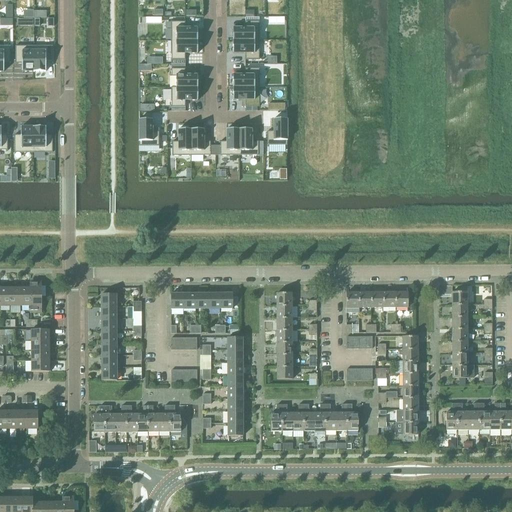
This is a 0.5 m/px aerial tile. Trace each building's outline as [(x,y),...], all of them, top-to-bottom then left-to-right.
[(185,22),(171,22),(171,41),(197,41),(197,28),(196,28),(185,28),(185,22)] [(233,28),(232,28),(232,41),(259,41),(259,22),(245,22),(245,28),(233,28)] [(197,41),(171,41),(171,60),(185,60),(185,54),(197,54),(197,41)] [(259,41),(232,41),(232,54),(233,54),(245,54),(245,60),(259,60),(259,41)] [(10,46),(0,46),(0,72),(4,72),(4,64),(10,64),(10,46)] [(33,46),(15,46),(15,64),(21,64),(22,72),(34,72),(33,46)] [(52,46),(33,46),(34,72),(46,72),(46,64),(52,64),(52,46)] [(185,69),(171,69),(171,77),(176,77),(176,88),(197,88),(197,75),(185,75),(185,69)] [(233,75),(232,75),(232,88),(259,88),(259,69),(245,69),(245,75),(233,75)] [(176,88),(171,88),(171,107),(185,107),(185,101),(197,101),(197,88),(176,88)] [(259,88),(232,88),(233,101),(245,101),(245,107),(259,107),(259,88)] [(273,132),(267,132),(267,146),(287,146),(287,141),(287,140),(287,120),(287,119),(273,119),(273,120),(273,132)] [(152,120),(138,120),(139,120),(139,141),(138,141),(139,141),(139,146),(159,146),(159,132),(152,132),(152,120)] [(20,135),(14,135),(14,153),(33,153),(33,127),(20,127),(20,135)] [(46,127),(33,127),(33,153),(52,153),(52,135),(46,135),(46,127)] [(220,146),(215,146),(215,156),(220,156),(239,156),(239,129),(226,129),(226,130),(226,142),(220,142),(220,146)] [(252,129),(239,129),(239,156),(258,156),(263,156),(263,142),(258,142),(251,142),(251,130),(252,130),(252,129)] [(178,142),(172,142),(172,156),(191,156),(191,130),(178,130),(178,142)] [(204,130),(191,130),(191,156),(210,156),(215,156),(215,146),(210,146),(210,142),(203,142),(203,130),(204,130)] [(46,283),(41,283),(40,281),(29,281),(29,288),(30,297),(41,297),(41,292),(46,292),(46,283)] [(0,288),(0,306),(12,306),(12,288),(0,288)] [(12,288),(12,306),(21,306),(21,288),(12,288)] [(21,288),(21,306),(30,306),(30,297),(29,288),(21,288)] [(239,295),(232,295),(232,293),(219,294),(220,309),(239,309),(239,295)] [(346,293),(346,309),(358,309),(358,293),(346,293)] [(358,293),(358,309),(371,309),(370,293),(358,293)] [(370,293),(371,309),(383,309),(383,293),(370,293)] [(383,293),(383,309),(395,308),(395,293),(383,293)] [(395,293),(395,308),(408,308),(407,293),(395,293)] [(451,305),(467,305),(467,293),(451,293),(451,305)] [(101,307),(116,307),(116,294),(101,294),(101,307)] [(170,294),(171,309),(183,309),(183,294),(170,294)] [(183,294),(183,309),(195,309),(195,294),(183,294)] [(195,294),(195,309),(207,309),(207,294),(195,294)] [(207,294),(207,309),(220,309),(219,294),(207,294)] [(276,306),(291,306),(291,294),(276,294),(276,306)] [(30,313),(41,313),(41,297),(30,297),(30,306),(30,313)] [(467,305),(451,305),(451,318),(467,317),(467,305)] [(291,306),(276,306),(276,318),(291,318),(291,306)] [(101,319),(116,319),(116,307),(101,307),(101,319)] [(467,317),(451,318),(451,330),(467,330),(467,317)] [(291,318),(276,318),(276,331),(291,331),(291,318)] [(101,331),(116,331),(116,319),(101,319),(101,331)] [(30,341),(49,341),(49,330),(30,330),(30,341)] [(467,330),(451,330),(451,342),(467,342),(467,330)] [(101,343),(116,343),(116,331),(101,331),(101,343)] [(291,331),(276,331),(276,343),(291,343),(291,331)] [(402,350),(417,350),(417,337),(402,337),(402,350)] [(227,351),(242,351),(242,338),(227,338),(227,351)] [(49,341),(30,341),(30,351),(49,351),(49,341)] [(467,342),(451,342),(451,354),(467,354),(467,342)] [(101,355),(116,355),(116,343),(101,343),(101,355)] [(291,343),(276,343),(276,355),(292,355),(291,343)] [(417,350),(402,350),(402,362),(417,362),(417,350)] [(49,351),(30,351),(31,361),(49,361),(49,351)] [(227,363),(242,363),(242,351),(227,351),(227,363)] [(467,354),(451,354),(451,366),(467,366),(467,354)] [(101,368),(116,368),(116,355),(101,355),(101,368)] [(276,367),(292,367),(292,355),(276,355),(276,367)] [(49,361),(31,361),(31,372),(49,372),(49,361)] [(417,362),(402,362),(402,374),(417,374),(417,362)] [(227,375),(242,375),(242,363),(227,363),(227,375)] [(467,366),(451,366),(451,379),(473,379),(473,366),(467,366)] [(292,367),(276,367),(276,380),(292,380),(292,367)] [(116,368),(101,368),(101,380),(116,380),(116,368)] [(402,386),(417,386),(417,374),(402,374),(402,386)] [(227,387),(242,387),(242,375),(227,375),(227,387)] [(417,386),(402,386),(402,399),(417,399),(417,386)] [(227,399),(242,399),(242,387),(227,387),(227,399)] [(227,411),(242,411),(242,399),(227,399),(227,411)] [(417,399),(402,399),(402,411),(417,411),(417,399)] [(456,430),(456,404),(451,404),(451,412),(445,412),(445,430),(456,430)] [(467,430),(467,412),(461,412),(461,404),(456,404),(456,430),(467,430)] [(478,430),(478,404),(473,404),(473,412),(467,412),(467,430),(478,430)] [(489,430),(489,412),(483,412),(483,404),(478,404),(478,430),(489,430)] [(489,412),(489,430),(499,430),(499,404),(494,404),(494,412),(489,412)] [(510,430),(510,412),(504,412),(504,404),(499,404),(499,430),(510,430)] [(281,431),(281,405),(276,405),(276,413),(270,413),(270,431),(281,431)] [(292,431),(292,413),(286,413),(286,405),(281,405),(281,431),(292,431)] [(303,431),(303,405),(297,405),(297,413),(292,413),(292,431),(303,431)] [(313,431),(313,413),(308,413),(308,405),(303,405),(303,431),(313,431)] [(324,431),(324,405),(319,405),(319,413),(313,413),(313,431),(324,431)] [(324,405),(324,431),(335,431),(335,413),(330,413),(329,405),(324,405)] [(346,431),(346,405),(340,405),(341,413),(335,413),(335,431),(346,431)] [(346,405),(346,431),(357,431),(357,413),(351,413),(351,405),(346,405)] [(104,432),(104,406),(98,407),(99,414),(93,414),(93,433),(104,432)] [(104,406),(104,432),(115,432),(115,414),(109,414),(109,406),(104,406)] [(126,432),(125,406),(120,406),(120,414),(115,414),(115,432),(126,432)] [(137,432),(136,414),(131,414),(131,406),(125,406),(126,432),(137,432)] [(147,432),(147,406),(142,406),(142,414),(136,414),(137,432),(147,432)] [(158,432),(158,414),(152,414),(152,406),(147,406),(147,432),(158,432)] [(169,432),(169,406),(164,406),(164,414),(158,414),(158,432),(169,432)] [(169,406),(169,432),(180,432),(180,413),(174,413),(174,406),(169,406)] [(7,411),(7,429),(17,429),(17,411),(7,411)] [(27,429),(27,411),(17,411),(17,429),(27,429)] [(27,411),(27,429),(37,429),(37,411),(27,411)] [(227,423),(242,423),(242,411),(227,411),(227,423)] [(402,423),(417,423),(417,411),(402,411),(402,423)] [(242,423),(227,423),(227,436),(242,436),(242,423)] [(417,423),(402,423),(402,436),(417,436),(417,423)] [(61,511),(73,511),(73,495),(61,495),(62,502),(61,502),(61,511)] [(6,511),(18,511),(19,497),(7,497),(6,511)] [(19,497),(18,511),(31,511),(31,497),(19,497)] [(41,511),(42,502),(32,502),(32,497),(31,497),(31,511),(41,511)] [(41,511),(51,511),(51,502),(42,502),(41,511)] [(51,511),(61,511),(61,502),(51,502),(51,511)]
